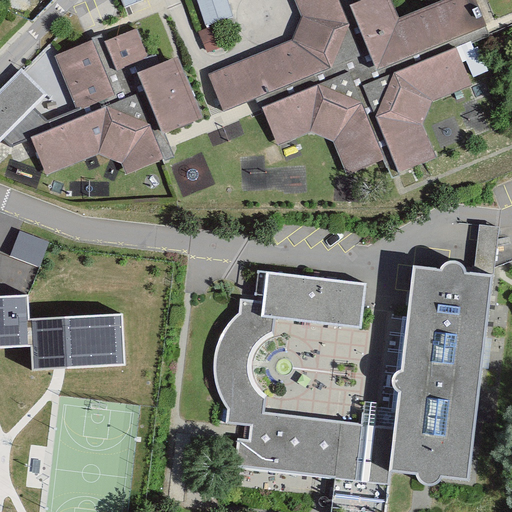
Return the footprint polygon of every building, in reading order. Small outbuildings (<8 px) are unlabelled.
[(197,0),(207,26),(234,16),(228,0),(197,0)] [(339,0),(294,0),(301,16),(294,38),(209,74),(224,109),(331,67),(350,25),(339,0)] [(442,0),(398,18),(391,0),(363,0),(352,4),(378,69),(487,25),(476,0),(442,0)] [(138,29),(106,41),(117,70),(148,58),(138,29)] [(93,40),(54,55),(76,110),(115,95),(93,40)] [(472,85),(457,47),(394,73),(376,116),(399,172),(436,158),(423,124),(432,101),(472,85)] [(178,56),(138,71),(163,134),(202,118),(178,56)] [(0,142),(47,95),(20,68),(0,89),(0,142)] [(318,84),(263,108),(278,146),(312,132),(333,142),(348,175),(385,158),(362,102),(318,84)] [(107,105),(32,137),(46,175),(98,154),(122,164),(127,174),(163,159),(150,124),(107,105)] [(499,229),(481,228),(479,265),(497,265),(499,229)] [(49,242),(19,230),(9,256),(39,268),(49,242)] [(441,269),(414,265),(403,368),(397,372),(393,378),(395,386),(400,390),(390,470),(417,473),(421,482),(434,484),(443,476),(469,479),(492,274),(466,272),(464,266),(458,262),(451,261),(445,263),(441,269)] [(366,283),(268,272),(264,303),(241,300),(239,314),(227,328),(220,343),(215,367),(219,393),(229,408),(227,422),(252,424),(250,440),(239,439),(235,465),(389,484),(390,470),(394,428),(263,413),(265,397),(254,383),(249,371),(251,358),(255,348),(262,339),(272,332),(274,317),(360,327),(366,283)] [(27,294),(0,295),(0,348),(31,346),(30,319),(27,294)] [(125,366),(123,314),(30,319),(32,371),(125,366)]
